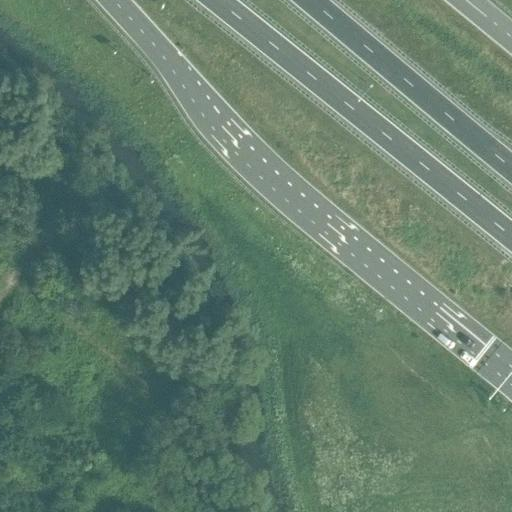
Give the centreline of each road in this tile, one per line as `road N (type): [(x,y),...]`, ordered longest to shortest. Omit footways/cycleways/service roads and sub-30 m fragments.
road 1 (primary): [(115,0),(351,250),(511,380)]
road 2 (primary): [(215,0),(511,237)]
road 3 (primary): [(511,167),(311,0)]
